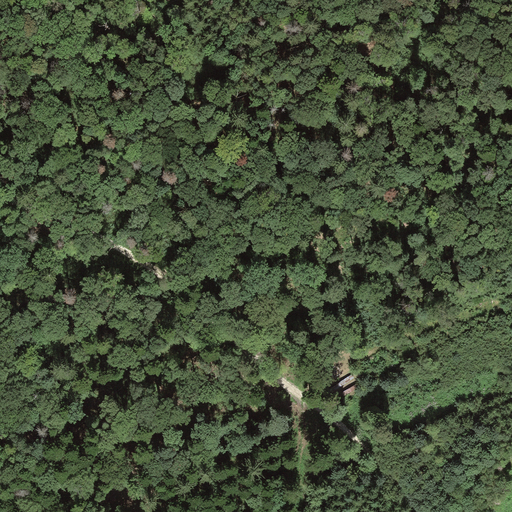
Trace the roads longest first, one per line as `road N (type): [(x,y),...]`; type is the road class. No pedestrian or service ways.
road 1 (track): [(6,0),(79,51),(198,261),(260,321),(349,384),(471,511)]
road 2 (track): [(425,511),(174,284),(96,237),(0,196)]
